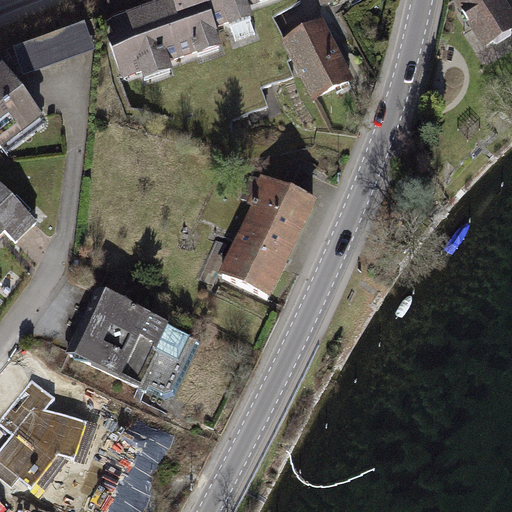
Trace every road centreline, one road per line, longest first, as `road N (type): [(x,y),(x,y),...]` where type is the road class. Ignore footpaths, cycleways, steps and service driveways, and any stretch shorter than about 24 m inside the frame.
road 1 (secondary): [(209,511),(362,194),(423,0)]
road 2 (residential): [(0,351),(57,264),(82,29)]
